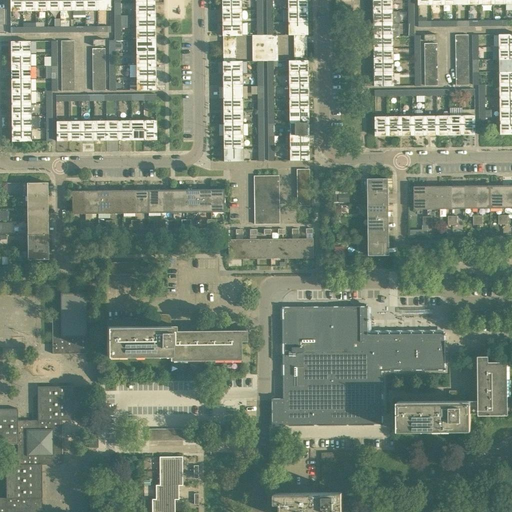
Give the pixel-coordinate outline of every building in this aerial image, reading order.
[(9,0),(10,11),(22,11),(22,0),(9,0)] [(35,11),(34,0),(22,0),(22,11),(35,11)] [(47,11),(46,0),(34,0),(35,11),(47,11)] [(60,11),(59,0),(46,0),(47,11),(60,11)] [(72,11),(71,0),(59,0),(60,11),(72,11)] [(84,11),(83,0),(71,0),(72,11),(84,11)] [(97,11),(96,0),(83,0),(84,11),(97,11)] [(109,0),(96,0),(97,11),(110,10),(109,0)] [(221,0),(222,11),(241,11),(241,0),(221,0)] [(306,0),(286,0),(287,11),(306,11),(306,0)] [(373,0),(373,12),(393,12),(392,0),(373,0)] [(155,3),(135,3),(135,16),(155,16),(155,3)] [(222,24),(242,23),(241,11),(222,11),(222,24)] [(306,11),(287,11),(287,22),(284,22),(284,23),(306,23),(306,11)] [(374,24),(393,24),(393,12),(373,12),(374,24)] [(155,16),(135,16),(135,28),(155,28),(155,16)] [(242,36),(242,23),(222,24),(222,36),(242,36)] [(284,23),(284,35),(307,35),(306,23),(284,23)] [(374,37),(393,36),(393,24),(374,24),(374,37)] [(155,28),(135,28),(135,41),(155,41),(155,28)] [(511,34),(499,35),(499,48),(511,47),(511,34)] [(374,49),(393,49),(393,36),(374,37),(374,49)] [(10,42),(10,54),(30,54),(30,41),(10,42)] [(155,41),(135,41),(135,53),(155,53),(155,41)] [(499,60),(511,60),(511,47),(499,48),(499,60)] [(374,61),(394,61),(393,49),(374,49),(374,61)] [(155,53),(135,53),(136,66),(155,66),(155,53)] [(11,67),(30,66),(30,54),(10,54),(11,67)] [(499,73),(511,72),(511,60),(499,60),(499,73)] [(307,61),(306,61),(294,61),(287,61),(288,74),(307,73),(307,61)] [(374,74),(394,74),(394,61),(374,61),(374,74)] [(235,62),(223,62),(222,62),(222,75),(242,74),(242,62),(235,62)] [(11,79),(30,79),(30,66),(11,67),(11,79)] [(136,78),(155,78),(155,66),(136,66),(136,78)] [(499,85),(511,85),(511,72),(499,73),(499,85)] [(288,86),(307,86),(307,73),(288,74),(288,86)] [(223,87),(242,87),(242,74),(222,75),(223,87)] [(394,87),(394,74),(374,74),(374,87),(394,87)] [(156,90),(155,78),(136,78),(136,91),(156,90)] [(11,92),(31,91),(30,79),(11,79),(11,92)] [(500,97),(511,97),(511,85),(499,85),(500,97)] [(288,99),(307,99),(307,86),(288,86),(288,99)] [(223,99),(242,99),(242,87),(223,87),(223,99)] [(11,104),(31,104),(31,91),(11,92),(11,104)] [(500,110),(511,110),(511,97),(500,97),(500,110)] [(223,112),(243,112),(242,99),(223,99),(223,112)] [(288,111),(308,111),(307,99),(288,99),(288,111)] [(11,116),(31,116),(31,104),(11,104),(11,116)] [(500,122),(511,122),(511,110),(500,110),(500,122)] [(288,124),(308,123),(308,111),(288,111),(288,124)] [(223,124),(243,124),(243,112),(223,112),(223,124)] [(11,129),(31,129),(31,116),(11,116),(11,129)] [(412,136),(412,116),(399,117),(400,136),(412,136)] [(425,136),(424,116),(412,116),(412,136),(425,136)] [(437,136),(437,116),(424,116),(425,136),(437,136)] [(449,136),(449,116),(437,116),(437,136),(449,136)] [(462,135),(462,116),(449,116),(449,136),(462,135)] [(475,116),(462,116),(462,135),(475,135),(475,116)] [(375,136),(387,136),(387,117),(374,117),(375,136)] [(400,136),(399,117),(387,117),(387,136),(400,136)] [(156,120),(143,121),(143,140),(156,140),(156,120)] [(56,141),(69,141),(68,121),(56,122),(56,141)] [(81,141),(81,121),(68,121),(69,141),(81,141)] [(94,141),(94,121),(81,121),(81,141),(94,141)] [(106,140),(106,121),(94,121),(94,141),(106,140)] [(119,140),(118,121),(106,121),(106,140),(119,140)] [(131,140),(131,121),(118,121),(119,140),(131,140)] [(143,140),(143,121),(131,121),(131,140),(143,140)] [(511,134),(511,122),(500,122),(500,135),(511,134)] [(288,136),(308,136),(308,123),(288,124),(288,136)] [(223,137),(243,136),(243,124),(223,124),(223,137)] [(31,141),(31,129),(11,129),(11,142),(31,141)] [(223,149),(243,149),(243,136),(223,137),(223,149)] [(289,148),(308,148),(308,136),(288,136),(289,148)] [(308,160),(308,148),(289,148),(289,161),(308,160)] [(243,161),(243,149),(223,149),(223,162),(243,161)] [(362,191),(368,191),(368,192),(389,191),(389,178),(362,178),(362,191)] [(22,196),(26,196),(47,196),(47,183),(22,183),(22,196)] [(511,208),(511,185),(502,186),(502,208),(511,208)] [(452,209),(451,186),(439,187),(439,209),(452,209)] [(464,209),(464,186),(451,186),(452,209),(464,209)] [(477,209),(477,186),(464,186),(464,209),(477,209)] [(490,209),(489,186),(477,186),(477,209),(490,209)] [(502,208),(502,186),(489,186),(490,209),(502,208)] [(414,210),(426,210),(426,187),(413,187),(414,210)] [(439,209),(439,187),(426,187),(426,210),(439,209)] [(147,190),(147,212),(160,212),(160,189),(147,190)] [(160,189),(160,212),(173,212),(172,189),(160,189)] [(172,189),(173,212),(185,212),(185,189),(172,189)] [(185,189),(185,212),(198,211),(198,189),(185,189)] [(198,189),(198,211),(211,211),(210,189),(198,189)] [(223,189),(210,189),(211,211),(224,211),(223,189)] [(72,213),(84,213),(84,190),(72,191),(72,213)] [(84,190),(84,213),(97,212),(97,190),(84,190)] [(97,190),(97,212),(110,212),(109,190),(97,190)] [(109,190),(110,212),(122,212),(122,190),(109,190)] [(122,190),(122,212),(135,212),(135,190),(122,190)] [(135,190),(135,212),(147,212),(147,190),(135,190)] [(349,202),(349,191),(336,191),(336,202),(349,202)] [(389,191),(368,192),(368,204),(389,204),(389,191)] [(47,196),(26,196),(26,209),(47,208),(47,196)] [(389,204),(368,204),(368,217),(389,216),(389,204)] [(47,208),(26,209),(26,221),(47,221),(47,208)] [(389,216),(368,217),(368,229),(389,229),(389,216)] [(47,221),(26,221),(26,234),(47,234),(47,221)] [(0,232),(11,232),(11,226),(11,222),(0,222),(0,232)] [(389,229),(368,229),(368,242),(389,242),(389,229)] [(47,234),(26,234),(26,247),(47,247),(47,234)] [(256,259),(256,239),(242,240),(242,259),(256,259)] [(270,259),(270,239),(256,239),(256,259),(270,259)] [(284,258),(284,239),(270,239),(270,259),(284,258)] [(291,239),(284,239),(284,258),(298,258),(298,239),(291,239)] [(305,239),(298,239),(298,258),(312,258),(312,256),(312,239),(305,239)] [(228,240),(228,259),(242,259),(242,240),(228,240)] [(389,255),(389,242),(368,242),(368,255),(389,255)] [(47,260),(47,247),(26,247),(26,260),(26,266),(39,266),(39,260),(47,260)] [(335,247),(335,255),(344,255),(344,247),(335,247)] [(85,353),(87,353),(87,344),(87,334),(86,334),(85,293),(60,293),(60,315),(60,316),(60,318),(52,318),(52,344),(52,353),(85,353)] [(374,371),(445,370),(445,349),(445,333),(437,333),(409,333),(377,334),(368,334),(368,317),(368,306),(362,306),(283,307),(284,412),(375,411),(374,371)] [(240,360),(240,341),(246,341),(245,330),(175,331),(175,326),(106,326),(106,344),(106,356),(170,356),(170,360),(240,360)] [(471,430),(471,415),(506,415),(506,361),(487,361),(487,355),(477,355),(478,400),(465,400),(465,390),(457,390),(450,390),(450,400),(397,400),(398,430),(471,430)] [(17,408),(0,408),(0,444),(17,444),(17,464),(5,464),(6,498),(0,497),(0,511),(41,511),(41,473),(41,464),(62,464),(61,448),(61,437),(61,420),(73,420),(73,395),(73,386),(37,386),(37,394),(37,420),(33,420),(17,420),(17,408)] [(89,448),(98,448),(98,434),(89,434),(89,437),(89,448)] [(319,491),(322,491),(322,493),(342,492),(342,493),(345,493),(345,483),(357,483),(356,452),(321,453),(322,482),(319,482),(319,491)] [(160,457),(160,472),(183,471),(183,456),(160,457)] [(183,471),(160,472),(161,486),(179,486),(183,486),(183,471)] [(179,486),(161,486),(157,486),(157,500),(175,499),(179,499),(179,486)] [(342,511),(343,498),(342,493),(342,492),(322,493),(275,494),(275,504),(281,504),(281,510),(280,511),(342,511)] [(175,511),(175,499),(157,500),(153,500),(153,511),(175,511)]
